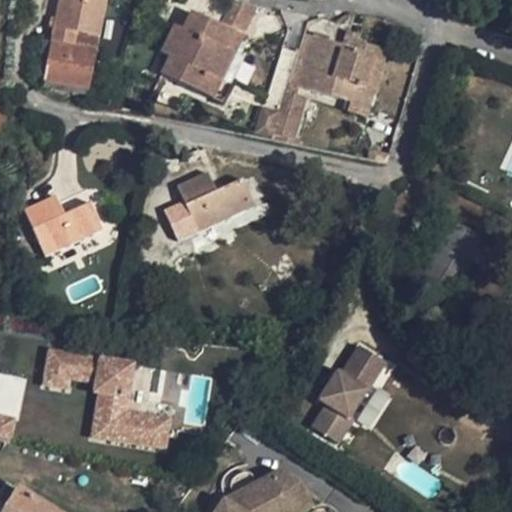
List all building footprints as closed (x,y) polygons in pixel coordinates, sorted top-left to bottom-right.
[(99,37),(106,0),(60,0),(47,63),(35,61),(32,74),(45,76),(43,82),(88,91),(96,50),(105,52),(108,38),(99,37)] [(220,26),(192,13),(184,31),(175,27),(161,54),(170,58),(162,76),(222,104),(243,59),(234,55),(250,21),(227,10),(220,26)] [(347,33),(345,39),(359,43),(360,37),(347,33)] [(295,86),(311,36),(305,34),(289,84),(295,86)] [(356,85),(364,88),(377,49),(359,43),(345,39),(343,46),(311,36),(295,86),(299,87),(350,104),(356,85)] [(377,49),(364,88),(374,91),(386,52),(377,49)] [(88,91),(43,82),(42,87),(87,96),(88,91)] [(289,84),(286,94),(296,97),(299,87),(295,86),(289,84)] [(356,85),(350,104),(347,112),(365,118),(374,91),(364,88),(356,85)] [(294,140),(305,100),(296,97),(286,94),(271,141),(288,145),(289,139),(294,140)] [(301,142),(294,140),(289,139),(288,145),(300,147),(301,142)] [(379,164),(389,156),(369,151),(366,161),(379,164)] [(207,173),(176,187),(188,212),(169,221),(178,241),(254,208),(242,181),(216,192),(207,173)] [(163,209),(169,221),(188,212),(176,187),(163,209)] [(56,198),(25,212),(45,256),(102,231),(90,204),(71,213),(64,216),(62,212),(56,198)] [(453,223),(419,285),(450,302),(484,240),(453,223)] [(130,308),(160,313),(164,293),(134,288),(130,308)] [(312,429),(336,445),(352,422),(348,419),(350,415),(359,401),(381,415),(391,400),(370,386),(384,365),(360,349),(341,377),(337,375),(320,401),(327,406),(312,429)] [(49,352),(44,386),(68,390),(69,380),(96,384),(101,385),(94,425),(107,427),(105,439),(166,449),(170,420),(126,413),(134,366),(49,352)] [(371,429),(381,415),(359,401),(350,415),(371,429)] [(15,419),(0,415),(0,442),(9,444),(15,419)] [(107,427),(94,425),(92,437),(105,439),(107,427)] [(279,511),(305,499),(298,484),(286,477),(278,476),(271,477),(223,502),(216,511),(279,511)] [(54,511),(18,489),(5,510),(9,511),(54,511)] [(279,511),(305,511),(311,509),(305,499),(279,511)]
